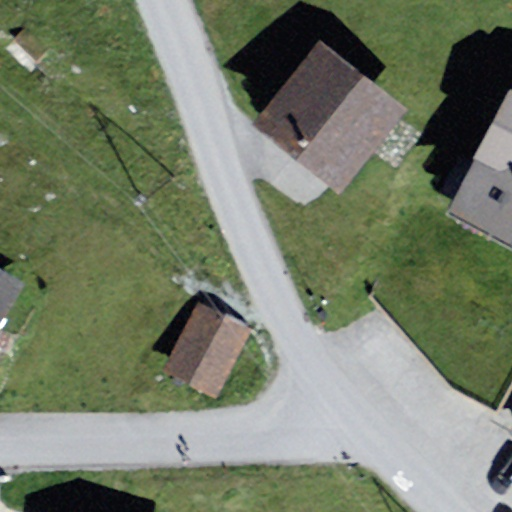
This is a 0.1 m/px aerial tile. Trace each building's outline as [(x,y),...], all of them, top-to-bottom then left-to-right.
[(51,49),(28,26),(14,40),(38,62),(51,49)] [(254,119),(341,188),(407,106),(320,37),(254,119)] [(511,80),(447,206),(511,239),(511,80)] [(0,268),(0,320),(23,283),(0,268)] [(248,332),(197,305),(163,369),(214,396),(248,332)]
